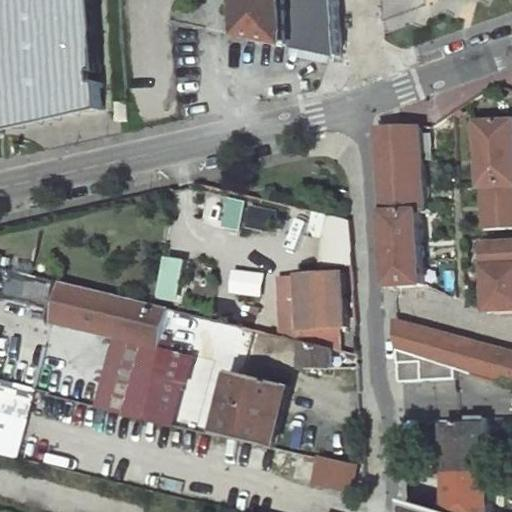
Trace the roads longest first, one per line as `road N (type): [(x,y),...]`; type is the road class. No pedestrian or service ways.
road 1 (residential): [(364,104),(389,511)]
road 2 (unclassified): [(0,185),(364,104)]
road 3 (unclassified): [(364,104),(511,52)]
